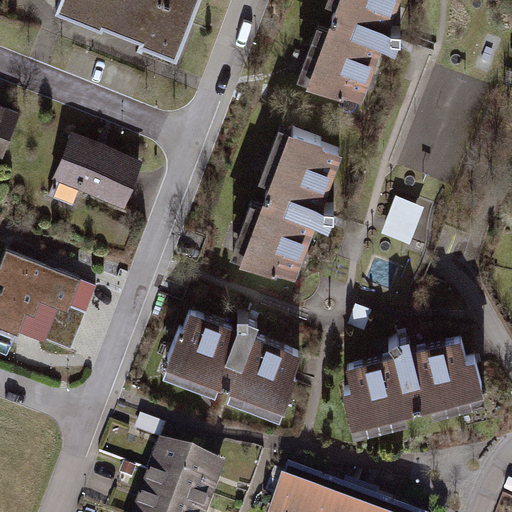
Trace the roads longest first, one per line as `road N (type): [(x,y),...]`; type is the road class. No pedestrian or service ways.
road 1 (residential): [(197,137),(89,416)]
road 2 (residential): [(0,61),(197,137)]
road 3 (residential): [(248,0),(197,137)]
